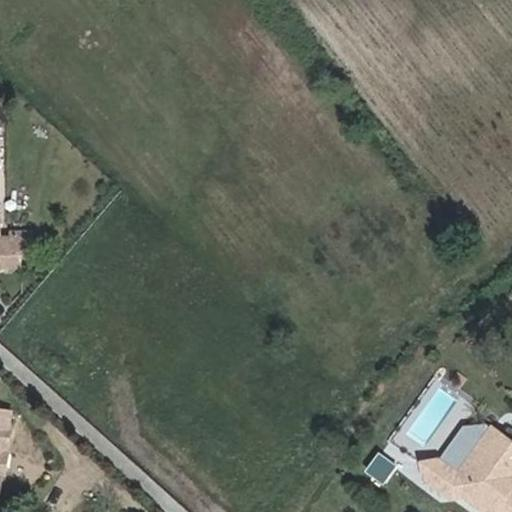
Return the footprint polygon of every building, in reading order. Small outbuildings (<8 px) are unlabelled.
[(18,256),(18,232),(10,233),(11,237),(1,237),(2,257),(0,256),(0,266),(19,266),(18,256)] [(31,256),(31,232),(18,232),(18,256),(31,256)] [(0,473),(2,474),(0,470),(0,456),(5,451),(6,444),(9,442),(10,430),(8,427),(10,412),(0,410),(0,473)] [(497,457),(509,439),(492,428),(480,445),(497,457)] [(511,511),(511,441),(509,439),(497,457),(480,445),(460,474),(440,459),(424,462),(427,478),(454,498),(465,495),(488,511),(511,511)] [(7,475),(10,452),(5,451),(0,456),(0,470),(2,474),(7,475)] [(397,467),(380,455),(369,472),(386,483),(397,467)]
